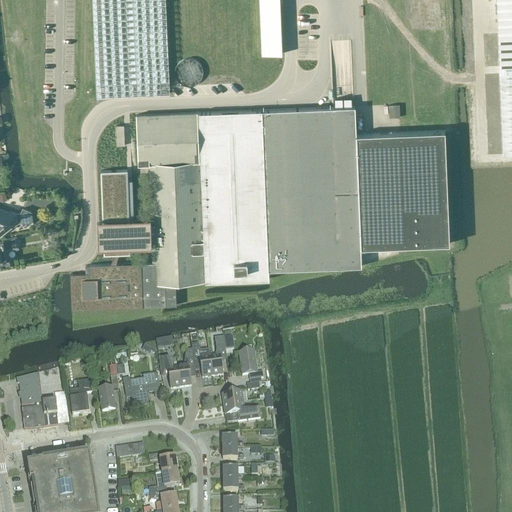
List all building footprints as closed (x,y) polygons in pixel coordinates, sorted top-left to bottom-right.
[(165,0),(92,0),(97,97),(170,93),(165,0)] [(511,0),(487,0),(496,154),(511,152),(511,0)] [(261,38),(262,55),(282,54),(281,37),(261,38)] [(201,76),(201,73),(201,68),(198,65),(197,63),(195,62),(192,61),(189,60),(185,61),(182,62),(181,64),(179,66),(178,68),(177,70),(177,72),(177,75),(178,78),(180,81),(181,82),(184,84),(186,85),(189,85),(193,84),(196,83),(198,81),(199,80),(201,77),(201,76)] [(444,130),(356,134),(354,106),(351,106),(351,98),(344,99),(344,106),(342,106),(342,99),(335,99),(335,107),(261,110),(268,269),(361,265),(360,248),(364,247),(449,243),(444,130)] [(197,112),(204,282),(269,279),(268,269),(261,110),(197,112)] [(152,245),(153,269),(142,269),(141,263),(91,265),(91,271),(88,271),(76,272),(70,272),(70,273),(71,294),(71,309),(96,308),(176,305),(176,293),(175,283),(204,282),(197,112),(136,115),(138,165),(149,164),(151,218),(150,218),(150,217),(133,218),(133,209),(132,180),(127,180),(127,170),(100,171),(102,219),(103,248),(103,254),(130,253),(130,247),(151,246),(151,245),(152,245)] [(16,203),(18,190),(11,189),(8,201),(16,203)] [(0,234),(11,226),(12,227),(17,223),(22,222),(25,226),(32,221),(31,212),(22,208),(20,213),(16,214),(10,211),(9,213),(0,208),(0,234)] [(2,241),(0,241),(0,261),(1,261),(2,267),(10,266),(9,259),(5,260),(4,252),(7,251),(7,249),(14,248),(16,247),(14,237),(2,239),(2,241)] [(215,356),(210,357),(213,377),(223,375),(221,361),(227,360),(224,344),(223,338),(215,339),(216,350),(215,356)] [(198,345),(191,346),(193,357),(194,365),(200,364),(201,371),(202,378),(213,377),(210,357),(201,358),(201,353),(199,353),(198,345)] [(249,381),(263,379),(263,373),(257,374),(254,352),(239,354),(242,376),(249,375),(249,381)] [(169,357),(159,358),(162,376),(168,375),(170,389),(181,388),(178,368),(173,369),(169,357)] [(184,367),(178,368),(181,388),(191,386),(189,372),(195,371),(194,365),(193,357),(185,359),(185,361),(184,367)] [(119,390),(116,373),(115,366),(109,367),(111,378),(112,388),(99,390),(102,412),(115,411),(113,391),(119,390)] [(39,374),(19,379),(20,393),(40,391),(39,374)] [(129,379),(123,380),(126,399),(131,398),(133,405),(134,405),(134,408),(149,405),(147,398),(161,395),(157,375),(144,377),(144,380),(130,383),(129,379)] [(86,394),(93,393),(91,381),(78,383),(79,390),(70,391),(71,400),(70,400),(72,417),(89,414),(86,394)] [(40,391),(20,393),(22,407),(37,405),(42,404),(42,403),(41,395),(40,391)] [(223,405),(243,403),(242,392),(222,395),(223,405)] [(38,407),(22,409),(25,431),(46,429),(58,427),(57,415),(57,414),(56,401),(43,403),(42,403),(42,404),(37,405),(38,407)] [(244,408),(243,403),(223,405),(225,416),(236,414),(238,422),(260,419),(259,408),(244,408)] [(240,434),(240,443),(254,442),(254,433),(240,434)] [(223,449),(243,448),(243,444),(237,444),(237,437),(222,437),(223,449)] [(243,460),(243,448),(223,449),(223,460),(237,460),(243,460)] [(56,461),(27,465),(34,511),(97,511),(88,456),(62,460),(63,464),(57,465),(56,461)] [(162,474),(177,471),(175,457),(160,459),(162,474)] [(223,480),(238,480),(243,480),(243,476),(238,476),(237,468),(223,468),(223,480)] [(179,486),(177,471),(162,474),(164,488),(179,486)] [(238,480),(223,480),(223,492),(238,492),(238,491),(244,491),(243,487),(238,487),(238,480)] [(163,511),(178,510),(175,495),(161,497),(163,511)] [(224,511),(238,511),(244,511),(244,507),(238,508),(238,500),(223,500),(224,511)]
